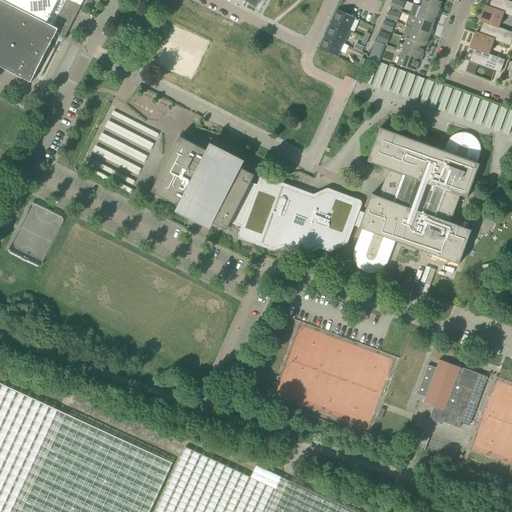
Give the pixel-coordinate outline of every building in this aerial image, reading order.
[(67,33),(80,8),(64,0),(0,0),(0,66),(31,82),(36,74),(41,77),(59,42),(62,43),(67,33)] [(400,0),(393,0),(391,7),(401,10),(404,1),(400,0)] [(441,2),(434,0),(423,0),(421,7),(440,14),(441,9),(440,8),(442,2),(441,2)] [(504,13),(511,16),(511,2),(508,1),(508,0),(491,0),(489,7),(504,13)] [(504,13),(489,7),(485,6),(481,18),(484,19),(479,34),(494,40),(510,46),(511,40),(511,32),(498,27),(504,13)] [(421,7),(417,18),(435,24),(437,18),(438,18),(440,14),(421,7)] [(386,17),(396,21),(399,13),(390,9),(386,17)] [(349,31),(355,18),(337,10),(331,23),(349,31)] [(406,26),(432,35),(434,30),(433,30),(435,24),(417,18),(409,15),(405,26),(406,26)] [(391,31),(394,23),(384,19),(381,28),(391,31)] [(343,44),(349,31),(331,23),(326,36),(343,44)] [(430,40),(432,35),(406,26),(402,37),(406,38),(425,45),(426,45),(428,39),(430,40)] [(375,42),(383,44),(386,36),(379,33),(375,42)] [(494,40),(479,34),(475,33),(471,44),(475,46),(469,61),(500,73),(505,60),(489,54),(494,40)] [(337,57),(343,44),(326,36),(320,49),(337,57)] [(402,51),(422,58),(423,55),(422,54),(425,45),(406,38),(404,45),(398,42),(396,49),(402,51)] [(380,53),(373,50),(370,58),(378,61),(380,53)] [(422,58),(402,51),(397,64),(416,71),(419,62),(421,62),(422,58)] [(511,108),(379,64),(372,87),(511,134),(511,108)] [(134,186),(159,132),(112,110),(87,164),(99,169),(98,170),(134,186)] [(351,224),(360,227),(360,228),(361,228),(362,228),(355,250),(354,252),(354,255),(354,257),(354,260),(355,263),(356,265),(358,267),(360,269),(362,270),(364,272),(367,273),(369,273),(372,273),(375,273),(377,272),(380,271),(382,270),(384,268),(386,266),(387,264),(388,261),(394,245),(392,244),(393,240),(459,264),(472,230),(450,222),(460,195),(467,198),(473,183),(480,164),(477,163),(480,157),(481,154),(481,151),(481,149),(480,146),(479,144),(478,141),(477,139),(475,137),(473,136),(470,134),(468,133),(465,133),(462,133),(460,133),(457,134),(455,135),(452,136),(450,138),(448,140),(447,142),(446,144),(445,147),(447,148),(446,152),(380,128),(368,162),(389,169),(379,196),(372,194),(365,213),(356,210),(359,204),(328,192),(314,198),(263,180),(261,186),(251,183),(230,223),(245,228),(242,236),(273,247),(286,243),(306,251),(320,245),(330,248),(344,242),(351,224)] [(213,223),(226,230),(230,223),(251,183),(255,175),(240,168),(242,164),(209,147),(207,151),(180,137),(152,192),(179,206),(177,209),(211,227),(213,223)] [(439,423),(440,421),(454,426),(460,411),(446,405),(460,368),(460,367),(439,360),(436,368),(428,365),(417,394),(425,397),(423,403),(434,407),(429,420),(439,423)] [(460,368),(446,405),(460,411),(454,426),(459,428),(465,412),(471,396),(480,399),(488,377),(463,368),(463,369),(460,368)] [(149,511),(172,463),(59,410),(0,383),(0,511),(149,511)] [(356,511),(257,466),(254,472),(251,477),(186,447),(182,456),(155,511),(356,511)]
